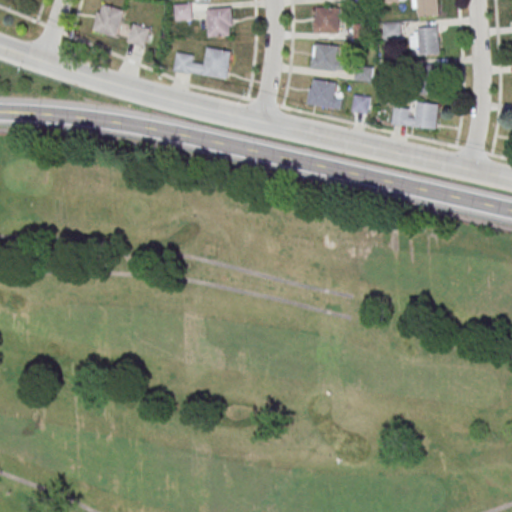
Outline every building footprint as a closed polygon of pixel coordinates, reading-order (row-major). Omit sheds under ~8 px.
[(412,0),(413,16),(437,16),(437,0),(412,0)] [(93,31),(117,37),(124,10),(100,3),(93,31)] [(173,5),(191,4),(192,21),(175,23),(173,5)] [(209,36),(232,36),(232,8),(209,8),(209,36)] [(339,8),(314,8),(314,33),(339,33),(339,8)] [(128,42),(144,47),(150,29),(134,23),(128,42)] [(369,39),(369,24),(355,24),(355,39),(369,39)] [(382,26),(399,25),(401,39),(383,41),(382,26)] [(410,47),(419,47),(419,55),(439,54),(438,27),(410,27),(410,47)] [(311,68),(345,72),(346,60),(338,59),(339,46),(314,43),(311,68)] [(194,55),(177,52),(174,71),(228,79),(231,51),(207,47),(205,64),(193,63),(194,55)] [(383,65),(400,63),(401,78),(384,79),(383,65)] [(420,93),(437,93),(437,67),(420,67),(420,93)] [(333,92),(334,81),(310,79),(308,105),(341,108),(342,93),(333,92)] [(371,97),(355,94),(351,111),(367,115),(371,97)] [(436,129),(438,104),(416,102),(415,109),(394,107),(392,124),(436,129)]
